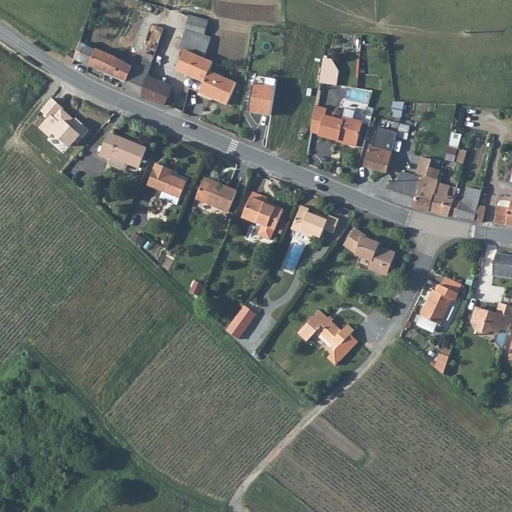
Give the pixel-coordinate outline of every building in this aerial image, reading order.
[(163,16),(162,20),(165,21),(170,8),(163,7),(161,15),(163,16)] [(185,51),(177,70),(193,78),(199,57),(210,19),(191,14),(181,50),(185,51)] [(142,97),(148,76),(153,63),(145,59),(142,65),(135,62),(134,65),(98,50),(97,52),(79,45),(75,55),(68,52),(65,59),(74,65),(75,61),(125,83),(123,89),(142,97)] [(199,57),(193,78),(205,83),(201,93),(229,105),(238,84),(210,72),(214,63),(199,57)] [(325,58),(321,83),(339,86),(341,71),(335,59),(325,58)] [(172,84),(148,76),(142,97),(164,106),(172,84)] [(275,116),(278,89),(255,87),(252,113),(275,116)] [(404,103),(397,102),(395,108),(403,109),(406,101),(404,103)] [(316,106),(312,132),(320,134),(319,135),(337,140),(338,137),(356,142),(361,121),(353,120),(343,117),(342,121),(326,117),(328,109),(316,106)] [(345,106),(343,117),(353,120),(356,109),(345,106)] [(399,137),(409,139),(411,126),(401,124),(399,137)] [(379,128),(374,147),(394,151),(398,133),(379,128)] [(458,155),(462,135),(453,133),(449,153),(458,155)] [(107,134),(98,156),(107,161),(109,157),(126,165),(138,170),(146,150),(107,134)] [(337,140),(337,142),(355,146),(356,142),(338,137),(337,140)] [(372,146),(367,167),(389,173),(394,151),(374,147),(372,146)] [(126,165),(109,157),(107,161),(106,164),(122,170),(124,169),(126,165)] [(437,184),(441,170),(430,167),(432,160),(422,157),(417,174),(423,176),(422,179),(412,207),(430,211),(437,184)] [(148,187),(163,193),(180,200),(187,184),(175,179),(174,182),(170,180),(173,171),(158,165),(148,187)] [(399,184),(393,182),(389,191),(386,196),(393,199),(392,203),(412,207),(422,179),(403,173),(399,184)] [(213,185),(203,181),(195,199),(228,213),(237,192),(219,185),(217,189),(215,188),(213,185)] [(454,199),(457,189),(437,184),(430,211),(440,213),(449,215),(454,199)] [(178,206),(180,200),(163,193),(161,199),(178,206)] [(253,195),(243,219),(257,225),(258,223),(264,226),(259,235),(271,240),(283,212),(272,208),(272,210),(265,207),(267,201),(253,195)] [(475,219),(478,206),(467,203),(454,199),(449,215),(474,222),(475,219)] [(511,203),(511,209),(499,207),(494,222),(511,225),(511,203)] [(478,206),(475,219),(485,221),(487,212),(485,212),(485,207),(478,206)] [(301,207),(291,230),(312,239),(313,236),(320,239),(324,231),(333,235),(339,222),(329,218),(327,222),(308,214),(309,210),(301,207)] [(396,253),(386,249),(385,251),(377,249),(379,243),(370,240),(371,239),(357,229),(345,245),(357,254),(356,257),(373,261),(370,270),(383,273),(385,266),(392,268),(396,253)] [(511,254),(498,253),(495,274),(511,276),(511,254)] [(447,275),(442,284),(458,291),(462,284),(447,275)] [(200,282),(193,279),(188,291),(195,294),(200,282)] [(435,288),(422,314),(439,323),(452,299),(455,300),(459,292),(458,291),(442,284),(441,284),(437,290),(435,288)] [(498,313),(505,315),(508,304),(501,302),(498,313)] [(509,330),(511,320),(511,305),(508,304),(505,315),(498,313),(477,306),(473,321),(476,328),(487,331),(492,330),(499,332),(501,327),(509,330)] [(257,314),(244,305),(227,331),(240,340),(257,314)] [(341,328),(318,309),(298,333),(308,341),(317,331),(337,348),(329,358),(338,365),(358,339),(350,333),(354,328),(347,322),(341,328)] [(433,366),(442,373),(448,355),(441,352),(439,351),(433,366)]
